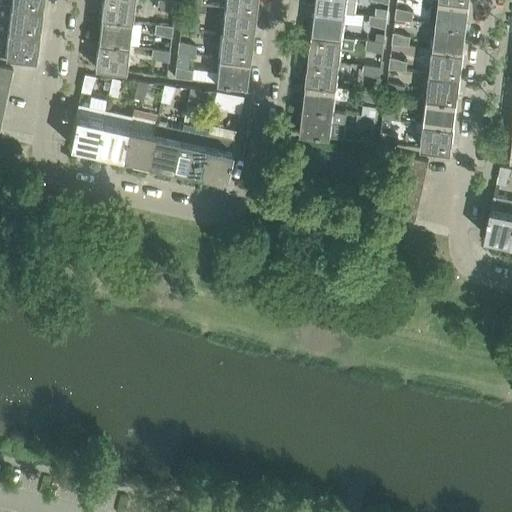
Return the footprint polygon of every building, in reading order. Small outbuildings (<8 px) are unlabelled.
[(41,8),(42,0),(11,0),(11,5),(41,8)] [(132,20),(134,0),(102,0),(101,15),(131,19),(132,20)] [(157,0),(157,7),(174,11),(175,0),(157,0)] [(255,0),(226,0),(226,6),(255,9),(255,0)] [(316,0),(316,6),(346,10),(355,11),(356,0),(316,0)] [(436,22),(466,26),(469,1),(463,0),(430,0),(428,21),(436,22)] [(11,5),(8,30),(38,33),(41,8),(11,5)] [(414,9),(396,5),(395,17),(412,19),(414,9)] [(226,6),(223,31),(252,34),(255,9),(226,6)] [(316,6),(313,31),(343,35),(346,10),(316,6)] [(368,23),(385,27),(387,15),(369,13),(368,23)] [(199,18),(182,14),(180,26),(198,28),(199,18)] [(131,19),(101,15),(98,40),(128,44),(129,44),(132,20),(131,19)] [(154,32),(171,36),(172,24),(155,22),(154,32)] [(466,26),(436,22),(433,47),(463,50),(466,26)] [(35,58),(38,33),(8,30),(5,55),(35,58)] [(411,34),(393,30),(392,42),(409,44),(411,34)] [(252,34),(223,31),(220,55),(249,59),(252,34)] [(313,31),(309,56),(340,60),(342,46),(353,47),(354,36),(343,35),(313,31)] [(365,48),(382,52),(384,40),(366,38),(365,48)] [(196,43),(179,39),(177,51),(195,53),(196,43)] [(126,70),(129,44),(128,44),(98,40),(95,66),(126,70)] [(150,57),(168,61),(169,49),(152,47),(150,57)] [(463,50),(433,47),(430,71),(460,75),(463,50)] [(408,59),(390,54),(389,66),(406,68),(408,59)] [(219,71),(217,81),(246,85),(249,59),(220,55),(219,71)] [(309,56),(306,81),(337,85),(339,71),(350,72),(351,61),(340,60),(309,56)] [(362,73),(379,77),(381,65),(363,63),(362,73)] [(0,64),(0,78),(10,81),(13,68),(0,64)] [(193,68),(175,64),(174,76),(192,78),(193,68)] [(460,75),(430,71),(428,85),(417,84),(416,95),(427,96),(457,100),(460,75)] [(90,91),(95,75),(84,73),(81,89),(90,91)] [(120,96),(125,79),(114,76),(110,93),(120,96)] [(10,81),(0,78),(0,90),(7,92),(10,81)] [(405,83),(387,79),(386,91),(403,93),(405,83)] [(146,99),(152,82),(140,80),(136,97),(146,99)] [(306,81),(303,106),(334,110),(335,96),(347,97),(348,86),(337,85),(306,81)] [(172,102),(178,85),(166,83),(163,100),(172,102)] [(197,105),(203,88),(191,86),(187,103),(197,105)] [(376,102),(378,90),(360,88),(359,98),(376,102)] [(215,106),(240,111),(243,94),(219,89),(215,106)] [(457,100),(427,96),(424,121),(454,125),(457,100)] [(69,143),(97,149),(106,108),(78,102),(74,121),(73,121),(72,126),(73,126),(69,143)] [(401,108),(384,104),(383,116),(400,118),(401,108)] [(303,106),(300,131),(330,135),(332,121),(345,123),(347,111),(334,110),(303,106)] [(97,149),(123,155),(125,145),(132,114),(106,108),(97,149)] [(375,114),(356,112),(356,122),(373,126),(375,114)] [(132,114),(125,145),(123,155),(148,160),(157,122),(158,119),(132,114)] [(182,127),(174,166),(200,172),(209,131),(210,127),(184,121),(182,127)] [(413,145),(421,146),(451,150),(454,125),(424,121),(422,136),(414,135),(413,145)] [(148,160),(174,166),(182,127),(157,122),(148,160)] [(234,136),(209,131),(200,172),(225,177),(234,136)] [(381,132),(380,141),(397,143),(398,136),(381,132)] [(403,154),(400,167),(426,172),(428,159),(403,154)] [(511,167),(500,164),(497,181),(505,183),(511,167)] [(426,172),(400,167),(397,178),(423,183),(426,172)] [(397,178),(395,190),(420,196),(423,183),(397,178)] [(420,196),(395,190),(392,201),(418,206),(420,196)] [(511,197),(494,194),(485,235),(511,241),(511,238),(511,197)] [(392,201),(390,214),(415,219),(418,206),(392,201)]
